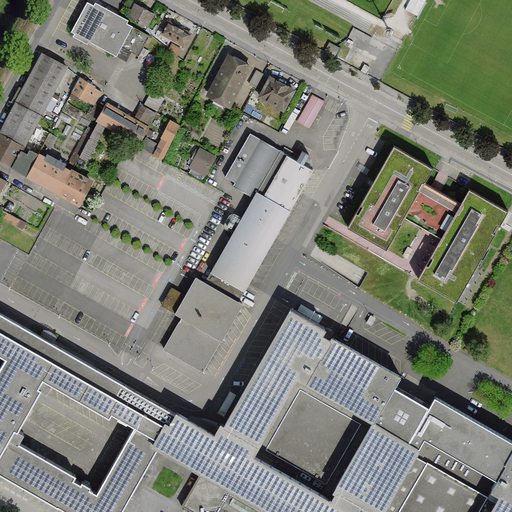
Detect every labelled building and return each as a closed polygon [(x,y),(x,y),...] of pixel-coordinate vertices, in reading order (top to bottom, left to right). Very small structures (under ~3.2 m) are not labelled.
[(409,0),(406,7),(419,14),(426,0),(425,0),(409,0)] [(87,3),(71,31),(75,33),(74,36),(86,43),(88,39),(116,55),(132,27),(125,23),(127,20),(119,16),(95,2),(93,6),(87,3)] [(152,13),(134,3),(127,16),(147,26),(154,14),(152,13)] [(192,33),(167,20),(160,33),(185,47),(192,33)] [(148,36),(132,27),(116,55),(126,60),(131,52),(137,55),(148,36)] [(384,48),(389,37),(376,31),(371,43),(384,48)] [(68,67),(41,53),(22,88),(0,128),(0,131),(25,145),(68,67)] [(251,66),(228,53),(205,94),(229,107),(251,66)] [(263,74),(257,70),(249,84),(256,87),(263,74)] [(295,90),(269,77),(258,97),(284,111),(295,90)] [(94,85),(79,78),(72,92),(94,104),(101,92),(93,88),(94,85)] [(151,91),(144,103),(157,110),(164,98),(151,91)] [(324,101),(312,95),(297,121),(308,128),(324,101)] [(134,119),(106,103),(102,109),(95,121),(130,141),(137,145),(143,135),(145,136),(158,113),(142,105),(134,119)] [(89,117),(95,121),(102,109),(95,105),(89,117)] [(162,138),(153,154),(162,158),(179,125),(169,120),(160,137),(162,138)] [(104,128),(96,124),(88,138),(79,156),(86,160),(104,128)] [(25,145),(0,131),(0,160),(30,177),(42,154),(25,145)] [(204,282),(238,301),(312,170),(302,165),(308,155),(301,151),(296,161),(250,134),(226,176),(236,182),(234,185),(253,196),(204,282)] [(79,156),(88,138),(82,135),(68,161),(74,165),(79,156)] [(432,168),(394,146),(374,181),(372,184),(348,227),(386,249),(405,217),(421,226),(431,232),(441,237),(418,278),(456,300),(498,228),(507,211),(468,189),(460,204),(435,191),(423,184),(432,168)] [(215,157),(200,148),(189,167),(204,176),(215,157)] [(42,154),(30,177),(62,194),(74,171),(42,154)] [(74,171),(62,194),(79,203),(91,180),(74,171)] [(19,219),(0,208),(0,217),(15,226),(19,219)] [(242,303),(238,301),(204,282),(196,277),(175,313),(182,317),(164,349),(202,371),(221,339),(222,339),(242,303)] [(217,427),(214,432),(252,453),(295,379),(320,333),(324,327),(289,308),(224,424),(220,422),(217,427)] [(119,511),(156,445),(175,412),(0,313),(0,352),(5,356),(0,365),(0,366),(36,387),(41,377),(108,414),(110,410),(135,424),(96,493),(88,488),(90,486),(81,481),(80,483),(72,479),(76,473),(12,438),(18,427),(0,417),(0,471),(72,511),(119,511)] [(295,379),(373,422),(393,387),(400,374),(388,367),(330,335),(328,338),(325,336),(320,333),(295,379)] [(36,387),(0,366),(0,417),(18,427),(40,388),(36,387)] [(373,422),(295,379),(252,453),(331,496),(373,422)] [(393,387),(373,422),(417,447),(422,437),(440,447),(454,421),(429,407),(411,397),(393,387)] [(511,439),(436,396),(429,407),(454,421),(440,447),(497,478),(501,470),(502,469),(504,466),(511,450),(511,439)] [(175,412),(156,445),(202,471),(275,511),(359,511),(331,496),(252,453),(214,432),(176,410),(175,412)] [(418,447),(417,447),(373,422),(331,496),(359,511),(390,511),(395,503),(388,499),(413,455),(418,447)] [(501,494),(496,502),(495,504),(490,511),(511,511),(511,450),(504,466),(502,469),(501,470),(497,478),(491,489),(501,494)] [(487,496),(413,455),(388,499),(395,503),(390,511),(490,511),(495,504),(496,502),(486,496),(487,496)] [(275,511),(202,471),(181,509),(186,511),(275,511)]
